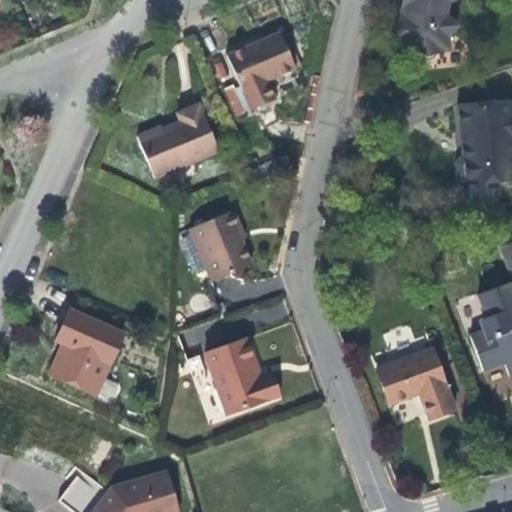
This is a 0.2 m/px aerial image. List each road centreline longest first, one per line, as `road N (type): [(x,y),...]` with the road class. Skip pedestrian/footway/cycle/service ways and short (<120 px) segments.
road 1 (residential): [(354,0),(296,273),(385,511)]
road 2 (residential): [(0,293),(111,39)]
